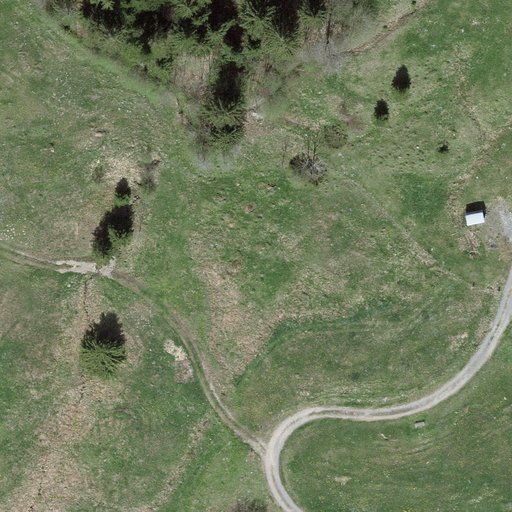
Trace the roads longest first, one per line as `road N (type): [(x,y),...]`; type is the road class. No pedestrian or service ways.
road 1 (track): [(511,286),(492,340),(445,391),(385,413),(316,412),(283,431),(272,450),(274,479),(294,511)]
road 2 (track): [(0,246),(35,261),(100,267),(138,287),(184,335),(224,413),(272,450)]
